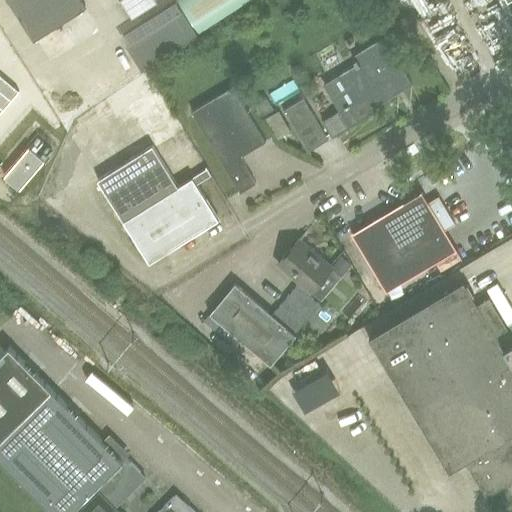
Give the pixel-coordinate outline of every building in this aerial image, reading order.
[(85,4),(82,0),(10,0),(33,37),(85,4)] [(176,0),(197,31),(245,0),(176,0)] [(335,134),(348,127),(379,109),(377,105),(411,84),(383,37),(353,54),(357,60),(358,63),(338,75),(354,102),(323,121),(330,133),(335,134)] [(0,113),(16,95),(0,80),(0,113)] [(265,141),(233,86),(192,110),(239,192),(254,184),(239,157),(265,141)] [(303,98),(282,110),(307,151),(328,139),(303,98)] [(20,189),(44,161),(44,160),(30,148),(28,148),(5,176),(5,177),(19,189),(20,189)] [(152,148),(141,154),(99,179),(123,220),(148,262),(219,220),(197,183),(180,194),(152,148)] [(427,202),(420,191),(351,233),(387,291),(456,249),(444,230),(427,202)] [(437,196),(427,202),(444,230),(454,224),(437,196)] [(278,263),(299,281),(272,313),(235,282),(209,313),(270,364),(296,334),(295,333),(319,304),(307,293),(330,266),(299,239),(278,263)] [(511,335),(490,299),(477,306),(463,282),(369,338),(448,472),(465,462),(485,496),(511,479),(511,335)] [(103,439),(52,387),(10,345),(0,354),(0,457),(54,511),(70,511),(73,510),(74,511),(196,511),(177,492),(157,511),(121,511),(116,506),(146,476),(126,455),(129,453),(109,433),(103,439)]
